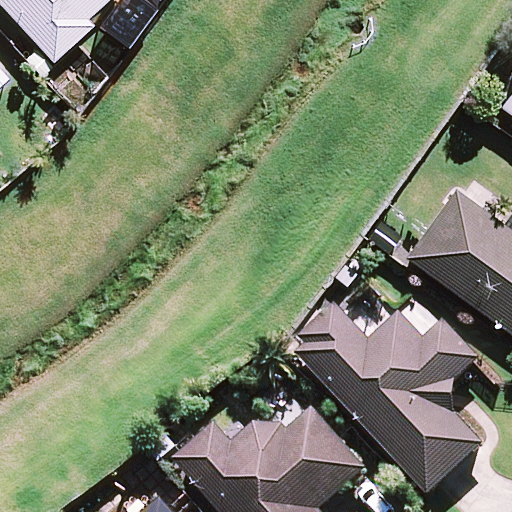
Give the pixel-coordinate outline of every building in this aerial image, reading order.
[(100,0),(0,0),(0,9),(48,62),(85,27),(79,20),(100,0)] [(511,57),(507,64),(511,67),(511,84),(499,103),(511,112),(511,57)] [(511,228),(453,185),(404,250),(511,329),(511,228)] [(396,319),(360,280),(292,342),(433,495),(489,444),(444,395),(483,360),(422,295),(396,319)] [(369,470),(318,411),(289,436),(273,418),(238,449),(218,427),(181,459),(226,511),(323,511),(322,510),(369,470)] [(174,511),(167,503),(156,511),(174,511)]
